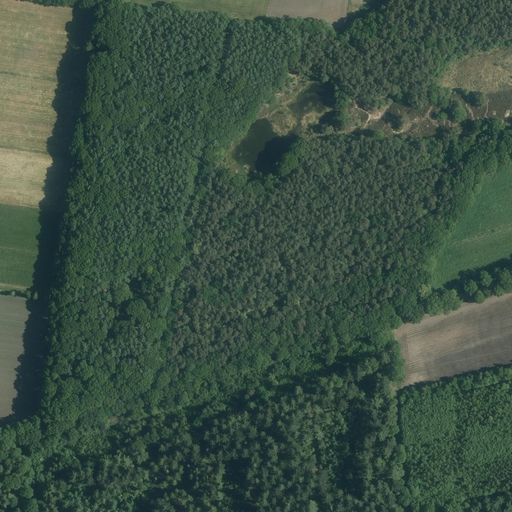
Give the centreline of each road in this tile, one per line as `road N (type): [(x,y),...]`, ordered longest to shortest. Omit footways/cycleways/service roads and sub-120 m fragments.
road 1 (tertiary): [(0,444),(511,281)]
road 2 (track): [(408,511),(386,321)]
